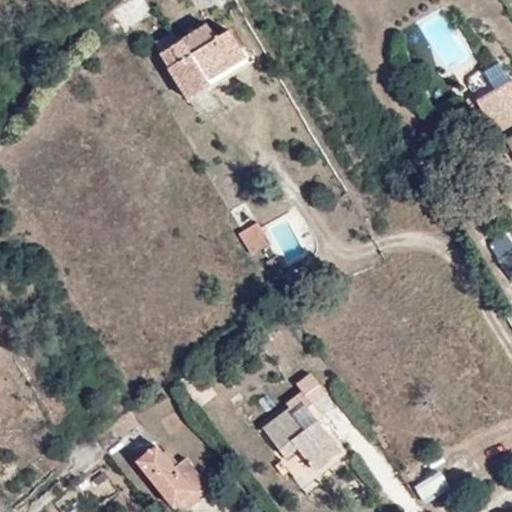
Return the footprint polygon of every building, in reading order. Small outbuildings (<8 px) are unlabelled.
[(116,21),(121,15),(112,0),(98,0),(97,2),(116,21)] [(112,0),(121,15),(135,0),(112,0)] [(190,45),(231,19),(219,3),(205,10),(197,0),(191,0),(151,25),(178,73),(198,58),(190,45)] [(242,37),(231,19),(190,45),(198,58),(201,63),(242,37)] [(511,71),(502,77),(511,96),(511,71)] [(498,118),(511,110),(511,96),(502,77),(483,86),(498,118)] [(299,208),(261,223),(275,259),(313,244),(299,208)] [(248,254),(268,244),(257,223),(238,233),(248,254)] [(511,251),(499,256),(506,274),(511,271),(511,251)] [(301,362),(287,373),(293,380),(277,392),(280,395),(254,416),(275,443),(287,434),(309,462),(336,441),(309,406),(297,415),(289,403),(316,382),(301,362)] [(129,453),(167,510),(174,505),(168,497),(182,488),(166,463),(150,440),(129,453)] [(469,473),(467,452),(446,454),(448,475),(469,473)] [(178,455),(166,463),(182,488),(168,497),(174,505),(200,488),(178,455)] [(424,504),(449,489),(438,471),(413,487),(424,504)]
